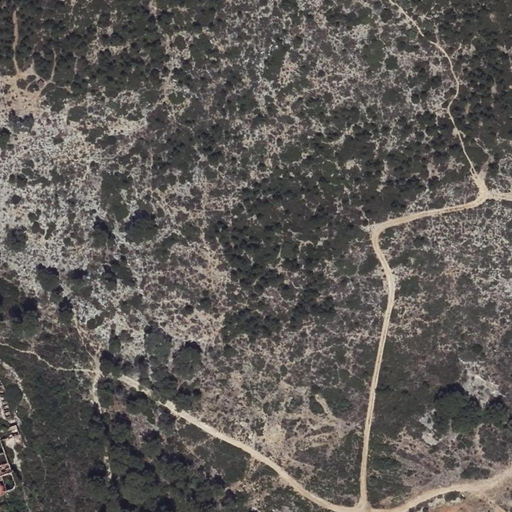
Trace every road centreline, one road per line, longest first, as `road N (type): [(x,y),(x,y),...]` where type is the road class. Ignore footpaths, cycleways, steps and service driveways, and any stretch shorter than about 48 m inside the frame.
road 1 (track): [(376,511),(329,505),(259,455),(113,373),(98,376),(94,395),(118,511)]
road 2 (track): [(478,179),(483,200),(408,214),(377,229),(392,296),(361,510)]
road 3 (track): [(511,469),(396,511)]
